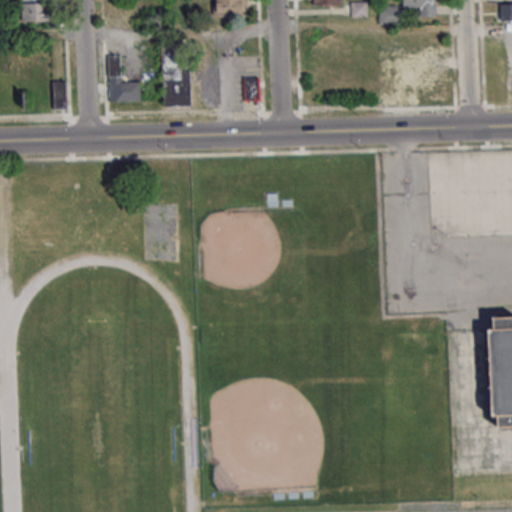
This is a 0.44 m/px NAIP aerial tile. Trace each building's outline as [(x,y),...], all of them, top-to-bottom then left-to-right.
[(215,0),(215,15),(248,15),(247,0),(215,0)] [(402,0),(402,7),(414,7),(414,15),(435,15),(434,0),(402,0)] [(367,15),(367,1),(351,1),(351,16),(367,15)] [(511,19),(511,2),(499,3),(499,20),(511,19)] [(21,3),(21,21),(51,21),(51,3),(21,3)] [(378,5),(378,24),(399,24),(399,5),(378,5)] [(162,106),(190,106),(189,52),(161,52),(162,106)] [(108,101),(141,101),(141,81),(121,81),(121,55),(108,55),(108,101)] [(261,77),(243,77),(243,102),(261,102),(261,77)] [(452,104),(452,81),(416,81),(416,104),(452,104)] [(52,83),(65,83),(66,111),(53,111),(52,83)] [(511,426),(496,427),(495,415),(490,416),(486,330),(492,330),(491,318),(511,317),(511,426)]
